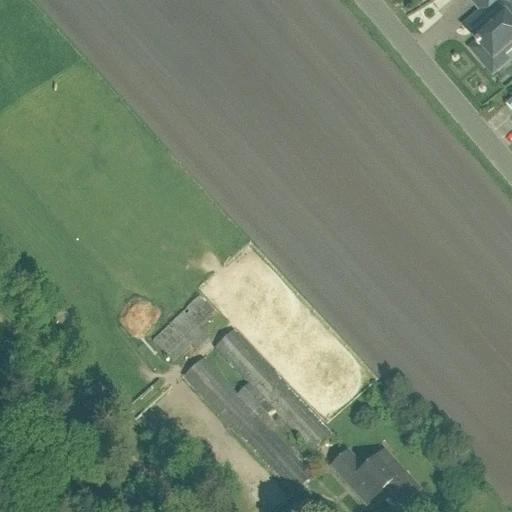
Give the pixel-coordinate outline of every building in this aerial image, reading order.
[(511,0),(469,0),(485,17),(472,28),(483,41),(471,51),(493,77),(509,63),(504,58),(511,51),(511,0)] [(152,343),(168,362),(216,317),(199,299),(169,326),(169,327),(152,343)] [(329,436),(233,334),(215,351),(249,387),(236,399),(203,363),(184,380),(293,497),(312,479),(270,435),(283,423),(311,453),(329,436)] [(415,405),(392,420),(405,439),(428,423),(415,405)] [(362,474),(346,456),(331,470),(356,498),(364,491),(373,501),(386,490),(402,508),(418,494),(392,466),(384,473),(375,462),(362,474)]
